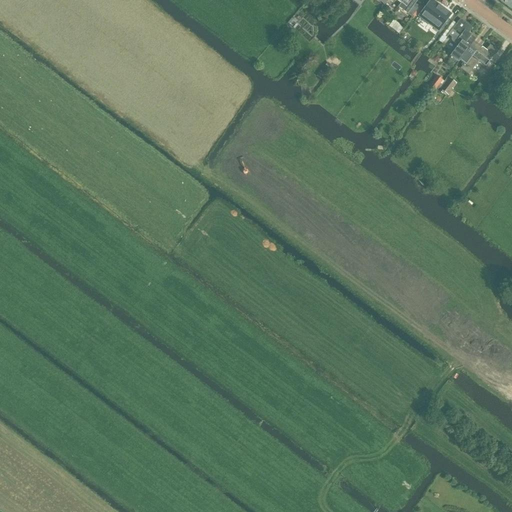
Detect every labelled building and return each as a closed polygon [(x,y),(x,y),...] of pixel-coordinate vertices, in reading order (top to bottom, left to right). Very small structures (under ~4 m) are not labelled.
[(397,0),(401,3),(398,7),(407,14),(415,4),(418,0),(397,0)] [(431,0),(430,0),(419,16),(439,31),(451,15),(432,0),(431,0)] [(451,24),(443,34),(447,37),(446,38),(447,38),(448,36),(451,38),(451,39),(451,41),(452,42),(453,43),(454,43),(455,44),(456,43),(457,43),(458,43),(459,44),(450,57),(451,58),(457,62),(458,63),(460,61),(459,61),(474,41),(474,42),(476,39),(469,34),(472,28),(460,19),(456,24),(455,27),(453,25),(452,24),(451,24)] [(474,41),(459,61),(460,61),(463,63),(461,65),(462,66),(460,69),(468,75),(478,62),(485,67),(489,62),(497,51),(490,45),(486,50),(474,42),(474,41)] [(323,81),(333,67),(326,62),(316,76),(323,81)] [(436,90),(442,81),(436,76),(429,86),(436,90)] [(456,85),(457,84),(449,78),(439,92),(443,94),(444,93),(448,96),(452,90),(451,89),(455,84),(456,85)]
